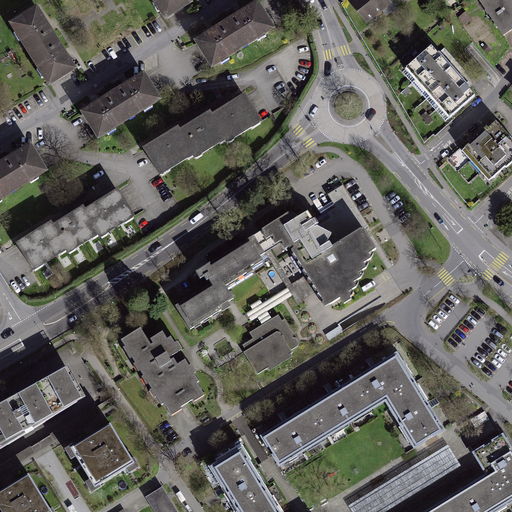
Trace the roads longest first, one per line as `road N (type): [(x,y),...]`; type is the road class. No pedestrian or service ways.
road 1 (primary): [(319,120),(225,202),(29,333)]
road 2 (residential): [(167,463),(185,443),(412,304)]
road 3 (residential): [(0,142),(228,0)]
road 4 (residential): [(511,412),(420,335),(412,304)]
road 5 (residential): [(511,74),(410,172)]
